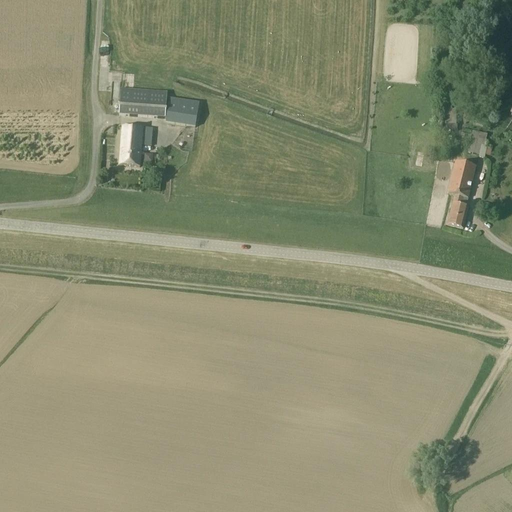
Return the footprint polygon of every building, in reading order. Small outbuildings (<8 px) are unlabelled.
[(165,120),(167,93),(121,90),(119,116),(165,120)] [(199,103),(169,99),(165,124),(195,129),(199,103)] [(441,126),(456,126),(455,110),(441,110),(441,126)] [(140,168),(141,147),(152,148),(153,129),(143,129),(122,128),(119,166),(140,168)] [(485,142),(471,138),(467,153),(479,156),(481,146),(484,147),(485,142)] [(144,156),(144,164),(152,165),(153,160),(149,156),(144,156)] [(447,196),(454,197),(452,205),(447,226),(463,230),(468,209),(466,208),(468,200),(476,168),(455,163),(447,196)]
